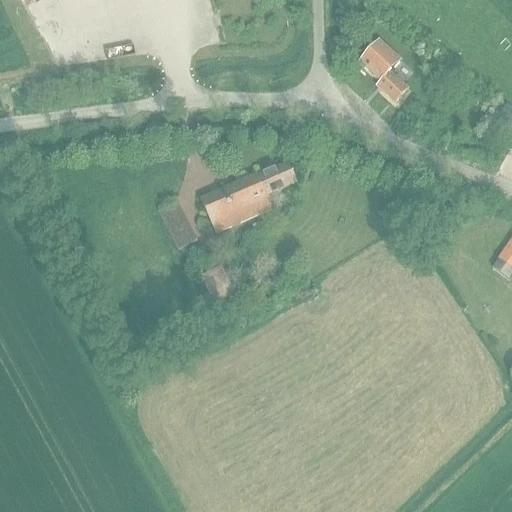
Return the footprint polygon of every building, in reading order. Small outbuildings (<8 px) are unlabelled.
[(393,104),(406,90),(389,73),(399,62),(379,42),(358,64),(378,83),(374,87),(393,104)] [(262,200),(294,186),(286,167),(254,181),(253,177),(196,202),(212,237),(268,211),(262,200)] [(157,212),(177,251),(196,242),(175,203),(157,212)] [(511,240),(499,259),(511,268),(511,240)] [(199,277),(213,305),(234,294),(219,266),(199,277)]
